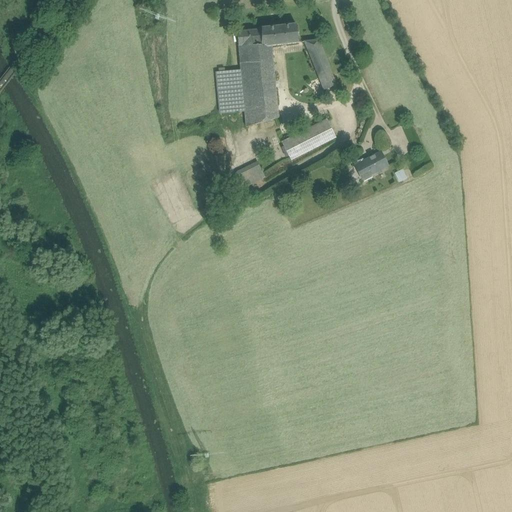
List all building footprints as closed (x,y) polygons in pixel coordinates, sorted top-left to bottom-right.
[(303,26),(241,31),(245,71),(218,74),(222,116),(248,113),(249,128),(287,124),(280,49),(305,47),(303,26)] [(305,42),(307,53),(316,51),(320,72),(329,71),(327,59),(324,59),(323,51),(318,52),(316,40),(305,42)] [(330,119),(283,145),(293,163),(340,138),(330,119)] [(384,154),(365,162),(373,179),(392,171),(384,154)] [(259,162),(239,170),(246,186),(266,178),(259,162)] [(395,172),(398,182),(406,180),(404,169),(395,172)]
